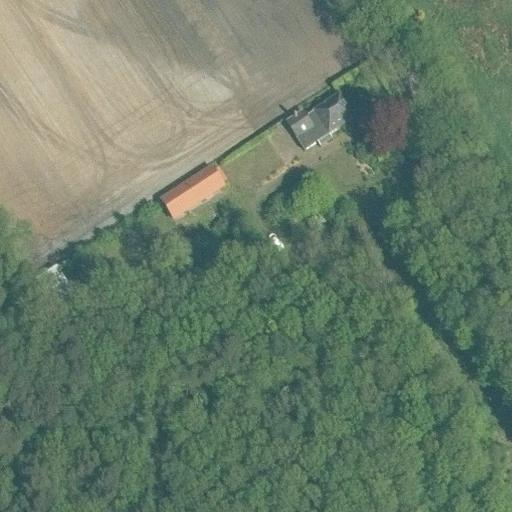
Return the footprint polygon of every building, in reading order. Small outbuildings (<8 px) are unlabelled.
[(304,155),(354,122),(340,100),(314,116),(315,116),(307,122),(303,116),(286,127),(297,144),(304,155)] [(178,191),(180,193),(161,206),(174,227),(226,194),(210,170),(178,191)] [(250,191),(256,208),(277,200),(271,183),(250,191)] [(302,250),(313,270),(342,255),(331,234),(302,250)] [(33,287),(51,315),(75,300),(57,272),(33,287)] [(221,304),(239,295),(232,280),(214,289),(221,304)]
